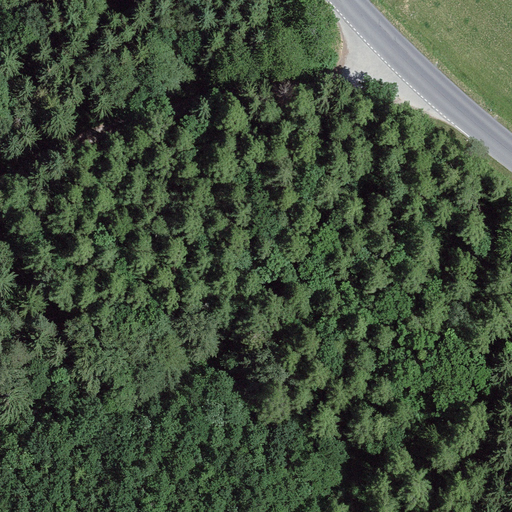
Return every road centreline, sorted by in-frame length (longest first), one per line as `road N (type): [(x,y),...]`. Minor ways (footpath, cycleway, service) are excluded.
road 1 (track): [(383,41),(0,140)]
road 2 (tertiary): [(511,152),(345,0)]
